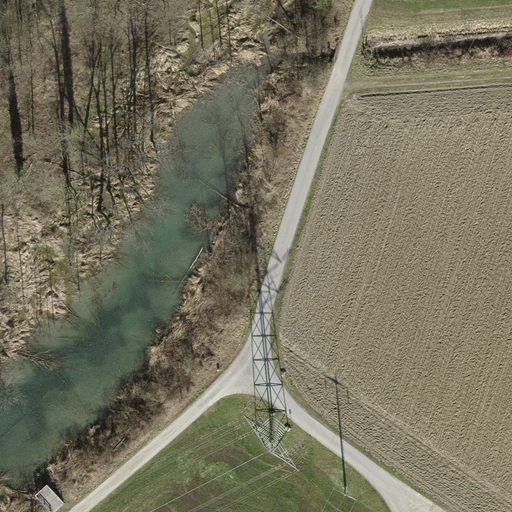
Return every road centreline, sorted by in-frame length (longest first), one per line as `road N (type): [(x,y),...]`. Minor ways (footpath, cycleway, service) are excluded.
road 1 (track): [(82,511),(253,367)]
road 2 (unclassified): [(411,511),(410,501),(253,367)]
road 3 (track): [(337,87),(511,74)]
road 4 (track): [(356,25),(511,15)]
